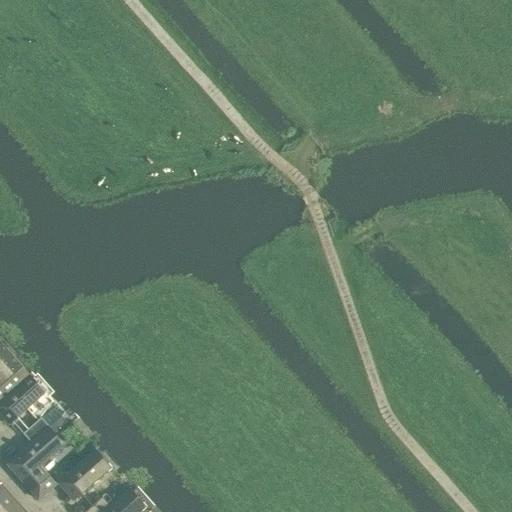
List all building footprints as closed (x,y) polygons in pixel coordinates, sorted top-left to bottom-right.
[(0,399),(29,374),(0,341),(0,399)] [(29,374),(0,399),(0,414),(9,424),(45,392),(29,374)] [(54,406),(40,418),(47,426),(61,414),(54,406)] [(23,434),(30,442),(47,426),(40,418),(23,434)] [(30,442),(6,463),(38,499),(56,483),(41,466),(64,445),(47,426),(30,442)] [(74,500),(112,467),(96,450),(59,482),(74,500)] [(22,511),(0,486),(0,511),(22,511)] [(110,506),(103,511),(139,511),(146,506),(130,489),(110,506)] [(85,511),(84,511),(103,511),(110,506),(102,497),(85,511)]
